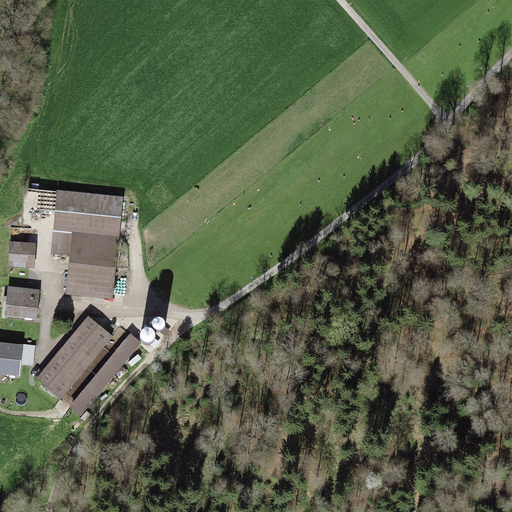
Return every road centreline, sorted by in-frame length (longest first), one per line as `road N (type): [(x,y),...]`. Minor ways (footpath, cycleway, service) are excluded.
road 1 (unclassified): [(196,321),(405,168),(511,51)]
road 2 (track): [(339,0),(448,123)]
road 3 (unclassified): [(196,321),(55,303)]
